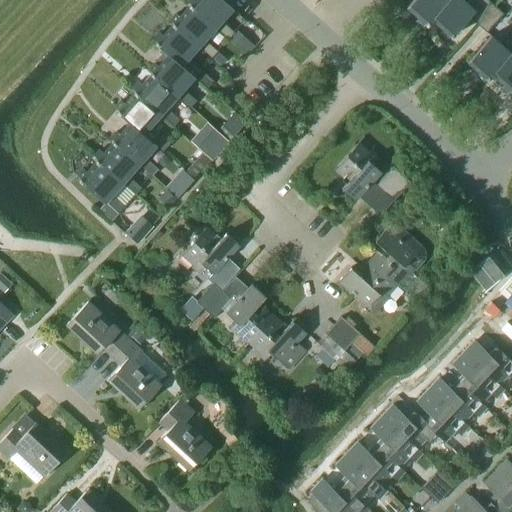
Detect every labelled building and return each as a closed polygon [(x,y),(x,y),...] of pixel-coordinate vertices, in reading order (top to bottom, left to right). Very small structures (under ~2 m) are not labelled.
[(190,4),(188,5),(214,29),(216,28),(228,39),(234,33),(221,21),(232,9),(222,0),(197,0),(187,0),(186,1),(190,4)] [(425,24),(426,25),(447,0),(412,0),(406,7),(408,9),(410,7),(420,16),(416,21),(423,27),(425,24)] [(476,25),(494,5),(487,0),(469,0),(467,4),(462,0),(447,0),(426,25),(427,25),(432,20),(432,21),(434,18),(444,27),(440,33),(446,39),(449,36),(450,38),(469,18),(476,25)] [(214,29),(188,5),(188,6),(190,9),(181,19),(175,14),(169,20),(172,23),(172,24),(198,47),(199,46),(212,58),(217,51),(204,40),(214,29)] [(494,5),(476,25),(485,33),(503,13),(494,5)] [(156,41),(154,43),(193,78),(195,76),(200,70),(188,59),(198,47),(172,24),(171,25),(173,27),(163,38),(158,33),(153,39),(156,41)] [(254,46),(238,32),(230,41),(246,55),(254,46)] [(485,79),(486,80),(511,51),(511,36),(502,47),(490,36),(467,62),(468,63),(470,61),(481,71),(476,76),(482,81),(485,79)] [(150,74),(176,97),(177,96),(189,107),(195,101),(183,90),(193,78),(154,43),(154,44),(166,55),(165,56),(169,59),(159,70),(153,64),(148,70),(151,73),(150,74)] [(511,51),(486,80),(487,81),(493,74),(493,75),(495,73),(505,81),(499,87),(506,93),(510,90),(511,92),(511,51)] [(220,53),(214,59),(221,65),(227,59),(220,53)] [(200,70),(195,76),(208,88),(214,82),(200,70)] [(176,97),(150,74),(149,75),(152,77),(143,87),(138,82),(132,89),(135,92),(134,93),(159,116),(160,115),(173,127),(178,120),(166,109),(176,97)] [(159,116),(134,93),(133,94),(136,97),(127,106),(121,101),(115,108),(117,110),(116,111),(156,146),(162,138),(149,127),(159,116)] [(156,146),(116,111),(115,112),(131,126),(121,137),(116,132),(110,139),(112,141),(111,143),(137,166),(139,165),(151,176),(157,169),(145,158),(156,146)] [(234,112),(216,131),(228,142),(246,123),(234,112)] [(96,160),(94,161),(121,185),(121,184),(134,195),(140,188),(128,177),(137,166),(111,143),(110,143),(113,146),(105,156),(99,151),(93,158),(96,160)] [(372,165),(378,157),(370,150),(368,152),(358,143),(334,169),(347,182),(341,189),(355,201),(380,173),(372,165)] [(201,152),(185,171),(194,179),(210,160),(201,152)] [(121,185),(94,161),(94,162),(96,165),(88,175),(82,170),(76,176),(79,179),(78,181),(104,204),(105,202),(118,213),(124,207),(111,196),(121,185)] [(376,185),(384,193),(402,174),(394,166),(376,185)] [(193,181),(184,173),(173,185),(183,193),(193,181)] [(410,181),(402,174),(384,193),(392,200),(410,181)] [(104,204),(98,210),(111,221),(118,213),(105,202),(104,204)] [(124,233),(137,244),(153,227),(140,215),(124,233)] [(383,247),(371,261),(397,284),(406,274),(409,276),(424,259),(425,258),(425,256),(426,255),(426,253),(425,251),(425,250),(424,248),(423,247),(422,246),(400,226),(394,232),(387,227),(375,240),(383,247)] [(225,233),(219,240),(206,228),(182,255),(193,265),(191,267),(199,273),(205,266),(213,274),(239,245),(225,233)] [(397,284),(371,261),(359,274),(352,267),(339,281),(368,307),(376,299),(382,305),(389,297),(387,295),(397,284)] [(1,273),(0,274),(0,288),(4,292),(12,284),(1,273)] [(205,310),(222,292),(213,284),(196,302),(205,310)] [(249,343),(273,315),(260,303),(266,297),(253,285),(226,314),(234,322),(229,328),(237,335),(238,333),(249,343)] [(214,318),(231,300),(222,292),(205,310),(214,318)] [(190,297),(179,310),(193,323),(205,310),(196,302),(190,297)] [(0,330),(14,315),(0,301),(0,330)] [(102,349),(111,357),(129,339),(89,301),(66,324),(98,354),(102,349)] [(287,327),(273,315),(249,343),(259,352),(257,354),(265,361),(272,353),(289,369),(307,350),(298,342),(306,333),(293,321),(287,327)] [(342,316),(334,325),(353,342),(361,334),(342,316)] [(345,351),(353,342),(334,325),(326,334),(345,351)] [(140,329),(132,337),(140,344),(147,337),(140,329)] [(143,352),(129,339),(111,357),(120,366),(108,379),(140,408),(162,385),(135,360),(143,352)] [(465,353),(498,385),(508,374),(511,377),(511,362),(493,344),(486,352),(476,342),(465,353)] [(465,375),(458,382),(481,403),(490,393),(496,398),(503,390),(498,385),(465,353),(454,365),(465,375)] [(307,392),(320,407),(337,392),(323,377),(307,392)] [(429,390),(463,422),(473,412),(478,417),(486,408),(481,403),(458,382),(451,389),(440,379),(429,390)] [(429,412),(423,419),(440,435),(439,436),(445,441),(455,430),(461,435),(468,427),(463,422),(429,390),(418,402),(429,412)] [(168,431),(158,442),(190,471),(212,448),(185,423),(195,412),(181,399),(159,422),(168,431)] [(383,417),(416,448),(426,438),(432,443),(439,436),(440,435),(423,419),(412,409),(406,415),(394,405),(383,417)] [(383,439),(376,446),(398,467),(409,456),(414,461),(422,453),(416,448),(383,417),(372,428),(383,439)] [(36,424),(23,438),(13,429),(0,442),(0,450),(10,460),(17,451),(45,477),(67,453),(36,424)] [(348,454),(381,486),(391,475),(396,480),(404,472),(398,467),(376,446),(370,453),(359,442),(348,454)] [(474,454),(487,466),(497,455),(484,443),(474,454)] [(348,476),(341,483),(363,504),(373,494),(379,499),(386,491),(381,486),(348,454),(337,466),(348,476)] [(497,472),(511,486),(511,464),(508,461),(497,472)] [(511,511),(511,486),(497,472),(485,484),(496,495),(490,502),(501,511),(511,511)] [(365,511),(369,509),(363,504),(341,483),(335,490),(323,479),(312,491),(315,495),(333,511),(365,511)] [(113,511),(89,489),(77,502),(67,493),(49,511),(113,511)] [(466,493),(456,504),(461,509),(472,498),(466,493)] [(333,511),(315,495),(310,501),(322,511),(333,511)] [(461,509),(464,511),(501,511),(490,502),(483,509),(472,498),(461,509)] [(22,501),(17,507),(19,511),(29,511),(32,509),(29,502),(22,501)]
